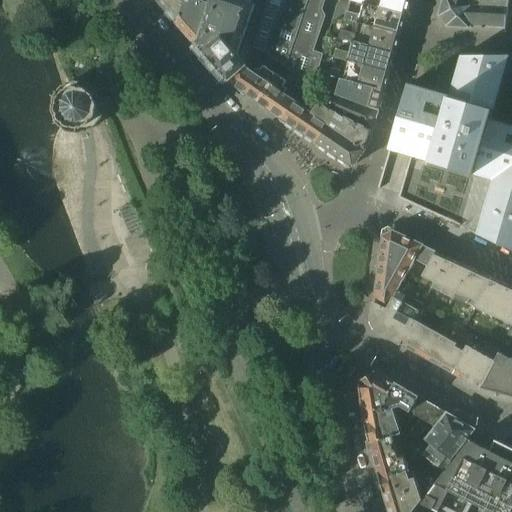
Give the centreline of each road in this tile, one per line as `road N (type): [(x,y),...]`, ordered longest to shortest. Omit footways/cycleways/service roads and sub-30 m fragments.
road 1 (residential): [(293,220),(260,161),(121,0)]
road 2 (residential): [(511,414),(474,405),(330,325)]
road 3 (residential): [(369,511),(329,361),(330,325)]
